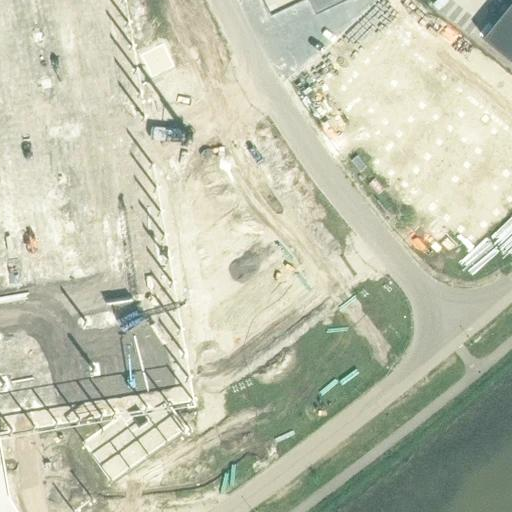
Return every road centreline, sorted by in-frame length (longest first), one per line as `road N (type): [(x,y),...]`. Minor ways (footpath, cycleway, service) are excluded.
road 1 (unclassified): [(222,0),(313,158),(457,333)]
road 2 (unclassified): [(457,333),(226,511)]
